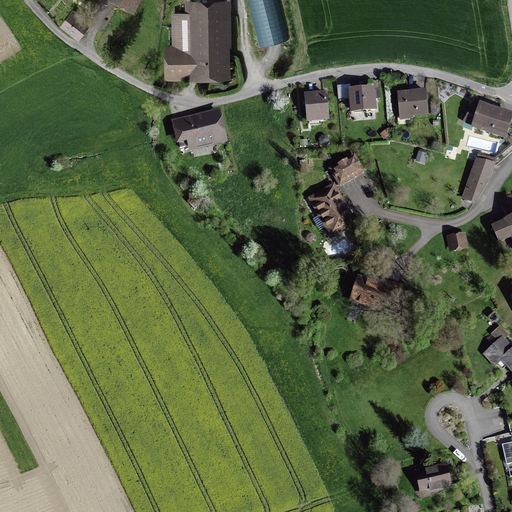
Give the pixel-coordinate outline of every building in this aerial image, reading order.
[(118,0),(134,8),(138,0),(118,0)] [(229,0),(195,0),(196,14),(175,14),(176,47),(168,47),(168,77),(198,77),(198,73),(223,72),(221,2),(230,2),(229,0)] [(289,40),(278,0),(248,0),(260,47),(289,40)] [(65,27),(78,37),(87,26),(74,16),(65,27)] [(377,89),(350,91),(352,114),(379,112),(377,89)] [(428,92),(399,94),(401,123),(413,122),(413,118),(430,117),(428,92)] [(328,94),(306,96),(308,125),(331,122),(328,94)] [(511,131),(511,114),(482,105),(473,130),(508,142),(511,131)] [(191,145),(191,147),(226,140),(223,125),(218,126),(215,112),(194,116),(174,121),(180,148),(191,145)] [(340,181),(343,187),(366,175),(356,158),(339,167),(340,170),(336,172),(338,176),(335,177),(338,182),(340,181)] [(493,171),(476,165),(464,199),(474,203),(493,171)] [(357,225),(336,185),(311,198),(332,239),(357,225)] [(511,204),(502,209),(508,221),(493,228),(501,247),(511,242),(511,204)] [(467,236),(449,239),(452,255),(470,253),(467,236)] [(401,288),(360,277),(352,305),(392,317),(401,288)] [(511,371),(511,370),(511,345),(504,337),(484,356),(495,368),(501,361),(511,371)] [(511,444),(503,446),(507,465),(511,464),(511,444)] [(416,473),(421,498),(453,492),(449,467),(416,473)]
